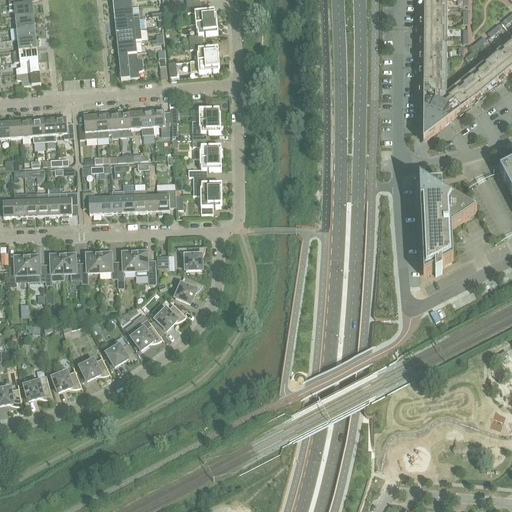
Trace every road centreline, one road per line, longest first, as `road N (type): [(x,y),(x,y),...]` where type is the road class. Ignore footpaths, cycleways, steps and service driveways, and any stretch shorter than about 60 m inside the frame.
road 1 (primary): [(318,511),(342,407),(353,291),(358,0)]
road 2 (primary): [(337,0),(333,320),(300,511)]
road 3 (residential): [(0,428),(82,407),(177,350),(213,305),(218,231)]
road 4 (residential): [(511,259),(406,314),(397,171)]
road 5 (residential): [(0,104),(237,87)]
road 6 (residential): [(0,239),(218,231)]
road 7 (residential): [(397,171),(398,0)]
road 8 (residential): [(218,231),(233,228),(240,215),(237,87)]
road 9 (residential): [(511,503),(389,493)]
